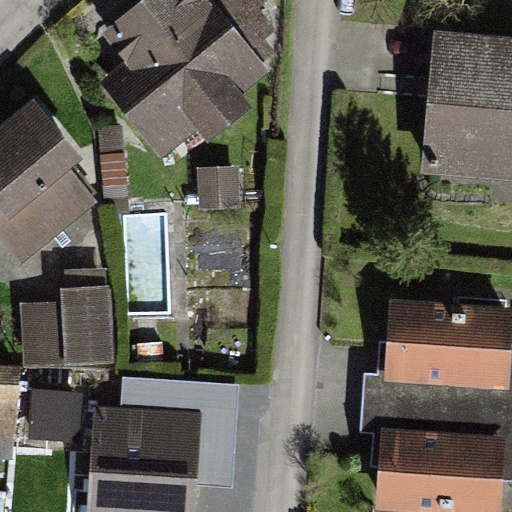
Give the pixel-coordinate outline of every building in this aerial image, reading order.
[(198,0),(141,0),(110,26),(135,56),(105,81),(155,142),(283,36),(261,10),(273,0),(205,0),(202,4),(198,0)] [(511,45),(434,40),(425,164),(511,169),(511,45)] [(31,107),(0,131),(0,216),(27,250),(86,202),(48,155),(61,144),(31,107)] [(91,127),(100,207),(122,205),(112,124),(91,127)] [(231,177),(199,177),(200,206),(231,206),(231,177)] [(56,309),(19,309),(18,352),(95,353),(96,288),(56,288),(56,309)] [(506,314),(388,309),(386,346),(364,345),(358,467),(374,468),(372,511),(497,511),(498,483),(511,483),(511,351),(504,351),(506,314)] [(15,376),(0,374),(0,430),(12,431),(15,376)] [(160,415),(132,413),(127,511),(221,511),(225,438),(159,435),(160,415)]
